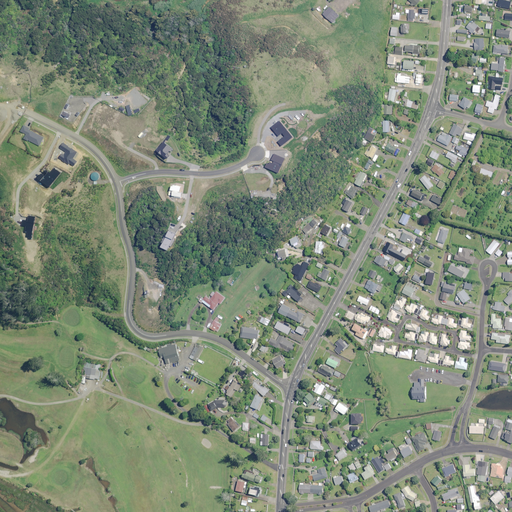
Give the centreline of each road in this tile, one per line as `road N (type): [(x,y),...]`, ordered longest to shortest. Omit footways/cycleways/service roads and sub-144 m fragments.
road 1 (residential): [(291,387),(221,341),(136,329),(116,182)]
road 2 (primary): [(432,109),(335,301)]
road 3 (residential): [(116,182),(148,172),(222,171),(257,153)]
